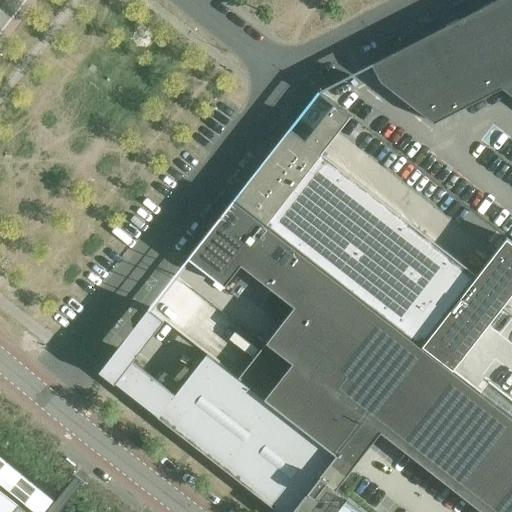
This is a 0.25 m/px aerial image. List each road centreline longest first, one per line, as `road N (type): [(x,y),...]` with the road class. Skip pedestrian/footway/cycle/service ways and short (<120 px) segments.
road 1 (unclassified): [(46,389),(283,71)]
road 2 (unknown): [(283,71),(511,257)]
road 3 (unclassified): [(199,511),(46,389)]
road 4 (unclassified): [(283,71),(433,0)]
road 5 (unknown): [(511,206),(471,177),(460,151),(482,122),(511,124)]
